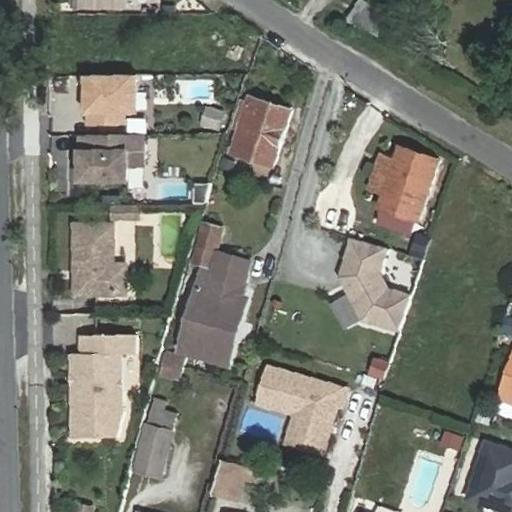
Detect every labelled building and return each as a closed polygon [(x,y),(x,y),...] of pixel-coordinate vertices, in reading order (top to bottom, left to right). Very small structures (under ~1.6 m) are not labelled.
[(140,112),(140,75),(91,76),(92,124),(127,123),(127,112),(140,112)] [(240,108),(235,126),(241,128),(234,152),(236,153),(235,158),(244,161),(245,155),(276,164),(293,110),(251,97),(247,110),(240,108)] [(208,124),(223,129),(228,112),(213,108),(208,124)] [(147,170),(147,136),(83,137),(84,184),(132,183),(132,170),(147,170)] [(398,214),(417,220),(422,221),(441,159),(403,148),(384,210),(391,212),(389,220),(396,222),(398,214)] [(217,185),(200,185),(201,205),(211,205),(217,185)] [(144,216),(144,207),(114,207),(114,220),(139,219),(139,216),(144,216)] [(413,236),(417,220),(398,214),(396,222),(394,230),(413,236)] [(201,246),(218,251),(224,228),(208,223),(201,246)] [(115,228),(77,228),(79,299),(129,298),(128,268),(116,268),(115,228)] [(389,248),(350,239),(341,277),(365,321),(400,331),(412,295),(390,289),(383,273),(389,248)] [(213,266),(218,251),(201,246),(197,262),(213,266)] [(224,282),(232,255),(218,251),(213,266),(209,278),(224,282)] [(252,262),(232,255),(224,282),(244,288),(252,262)] [(207,277),(196,314),(213,319),(224,282),(209,278),(207,277)] [(213,319),(196,314),(186,348),(223,359),(229,340),(222,338),(227,319),(234,321),(240,304),(244,288),(224,282),(213,319)] [(229,340),(223,359),(230,361),(247,306),(240,304),(234,321),(227,319),(222,338),(229,340)] [(139,339),(83,339),(83,358),(73,358),(73,379),(77,379),(77,389),(74,389),(74,442),(120,441),(126,422),(125,358),(139,358),(139,339)] [(171,353),(168,362),(192,370),(195,360),(171,353)] [(192,370),(168,362),(165,374),(189,381),(192,370)] [(511,366),(503,398),(511,401),(511,366)] [(344,394),(265,373),(256,408),(293,419),(285,448),(321,457),(334,409),(339,411),(344,394)] [(175,417),(155,411),(138,468),(158,474),(175,417)] [(511,447),(490,441),(472,498),(511,509),(511,447)] [(216,465),(207,496),(230,502),(236,480),(239,470),(216,465)] [(257,485),(259,476),(242,471),(239,470),(236,480),(257,485)]
